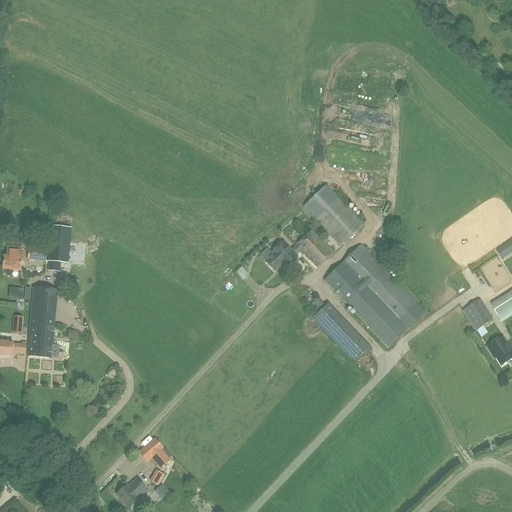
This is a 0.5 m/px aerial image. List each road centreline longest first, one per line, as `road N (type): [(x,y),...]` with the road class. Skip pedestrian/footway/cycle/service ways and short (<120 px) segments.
road 1 (unclassified): [(84,511),(0,417)]
road 2 (track): [(511,73),(447,32),(418,0)]
